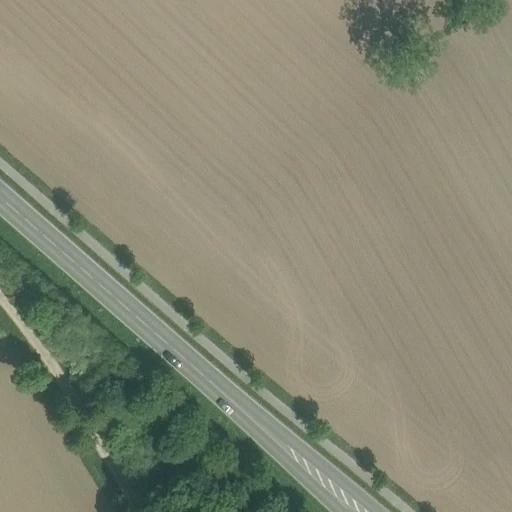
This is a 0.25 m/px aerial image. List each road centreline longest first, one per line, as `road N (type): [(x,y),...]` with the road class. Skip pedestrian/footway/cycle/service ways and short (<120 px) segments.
road 1 (secondary): [(360,511),(0,194)]
road 2 (track): [(0,295),(143,511)]
